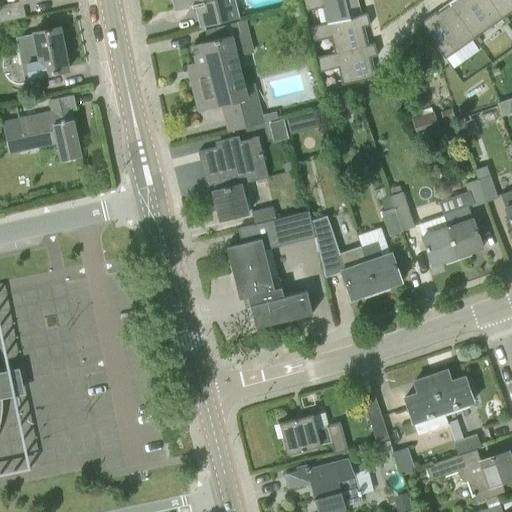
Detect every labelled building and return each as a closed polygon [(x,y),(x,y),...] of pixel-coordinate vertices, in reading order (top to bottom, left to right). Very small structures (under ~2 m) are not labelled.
[(173,0),(176,8),(194,4),(200,27),(236,18),(231,0),(173,0)] [(324,7),(328,22),(328,23),(359,16),(359,15),(355,0),(302,0),(305,11),(324,7)] [(450,2),(449,2),(474,38),(503,18),(490,0),(456,0),(451,4),(450,2)] [(511,0),(490,0),(503,18),(511,11),(511,0)] [(26,16),(22,1),(0,5),(0,20),(0,22),(26,16)] [(474,38),(449,2),(448,3),(450,5),(437,13),(436,11),(420,23),(445,58),(474,38)] [(309,27),(312,41),(331,37),(335,53),(367,46),(366,45),(362,27),(370,25),(367,13),(359,15),(359,16),(328,23),(328,22),(309,27)] [(68,69),(59,26),(34,31),(35,35),(18,38),(23,66),(28,65),(31,77),(68,69)] [(245,86),(238,56),(253,53),(248,32),(193,45),(201,78),(192,80),(199,110),(223,104),(230,132),(262,123),(253,84),(245,86)] [(320,72),(339,67),(343,85),(376,77),(376,75),(374,75),(369,57),(377,55),(375,43),(366,45),(367,46),(335,53),(316,57),(320,72)] [(327,101),(340,96),(338,86),(324,89),(327,101)] [(81,158),(72,107),(76,107),(73,94),(49,99),(52,112),(19,119),(25,148),(58,142),(61,161),(81,158)] [(388,96),(389,104),(401,103),(400,94),(388,96)] [(349,98),(342,100),(344,109),(351,108),(349,98)] [(498,103),(503,116),(511,112),(511,106),(509,99),(498,103)] [(440,111),(444,122),(454,118),(450,108),(440,111)] [(416,134),(438,126),(433,111),(411,119),(416,134)] [(290,134),(318,128),(315,112),(286,119),(290,134)] [(273,141),(288,138),(283,119),(269,123),(273,141)] [(478,132),(473,120),(461,125),(465,137),(478,132)] [(269,177),(259,136),(204,150),(215,190),(241,184),(269,177)] [(477,179),(486,201),(497,197),(486,165),(474,170),(477,179)] [(486,201),(477,179),(464,183),(472,206),(486,201)] [(249,213),(241,184),(215,190),(215,192),(213,192),(220,220),(249,213)] [(388,189),(390,195),(402,191),(400,185),(388,189)] [(511,190),(501,195),(511,226),(511,190)] [(390,196),(394,207),(402,230),(414,227),(402,191),(390,195),(390,196)] [(381,199),(386,210),(394,207),(390,196),(381,199)] [(255,223),(277,218),(274,206),(252,212),(255,223)] [(444,215),(448,227),(458,255),(483,247),(469,206),(444,215)] [(381,212),(389,235),(402,230),(394,207),(386,210),(381,212)] [(274,293),(266,264),(264,249),(315,237),(311,222),(308,211),(238,228),(242,243),(227,247),(239,298),(248,296),(256,327),(312,313),(306,291),(284,297),(282,290),(274,293)] [(351,299),(377,290),(362,247),(361,247),(361,246),(338,254),(327,216),(311,222),(315,237),(324,276),(341,270),(351,299)] [(432,264),(458,255),(448,227),(422,236),(432,264)] [(362,247),(377,290),(402,281),(392,252),(389,253),(382,256),(377,242),(362,247)] [(431,375),(443,411),(473,400),(465,376),(451,381),(447,370),(431,375)] [(443,411),(431,375),(414,381),(418,392),(405,397),(414,421),(423,418),(427,432),(448,425),(443,411)] [(376,442),(389,439),(375,396),(362,400),(376,442)] [(310,429),(307,416),(279,423),(287,454),(331,442),(334,453),(348,449),(340,421),(310,429)] [(452,436),(455,442),(464,439),(461,433),(452,436)] [(458,455),(476,449),(481,447),(476,435),(464,439),(455,442),(454,443),(458,455)] [(394,452),(390,441),(378,445),(382,456),(394,452)] [(394,452),(394,453),(402,475),(415,471),(406,447),(394,452)] [(479,460),(476,449),(458,455),(432,464),(433,465),(426,468),(430,481),(457,472),(460,478),(466,481),(467,481),(474,502),(504,492),(501,482),(511,477),(511,462),(508,450),(479,460)] [(353,473),(347,458),(285,475),(288,487),(311,480),(319,511),(327,511),(344,508),(343,505),(361,500),(359,494),(372,491),(367,470),(353,473)] [(398,511),(400,511),(412,509),(408,495),(395,499),(398,511)] [(486,501),(488,509),(499,505),(497,498),(486,501)]
